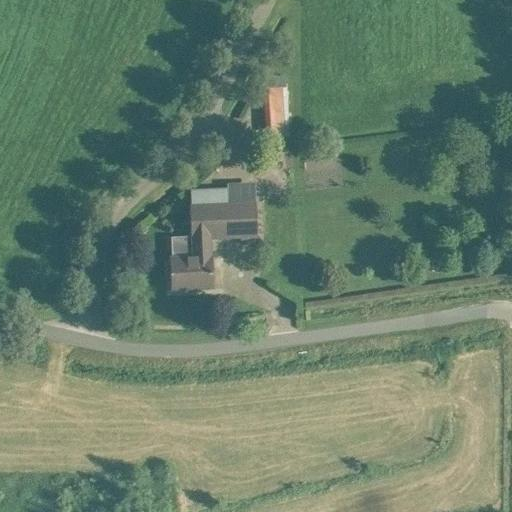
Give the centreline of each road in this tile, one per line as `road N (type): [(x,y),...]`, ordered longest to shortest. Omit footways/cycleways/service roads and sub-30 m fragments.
road 1 (unclassified): [(78,343),(200,356),(511,314)]
road 2 (unclassified): [(78,343),(101,238),(133,196),(179,166),(207,131),(281,0)]
